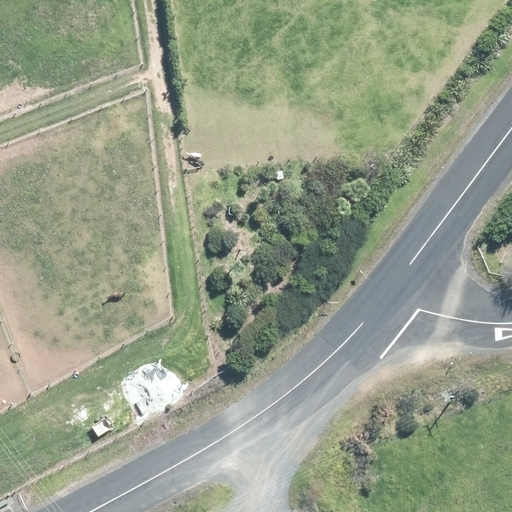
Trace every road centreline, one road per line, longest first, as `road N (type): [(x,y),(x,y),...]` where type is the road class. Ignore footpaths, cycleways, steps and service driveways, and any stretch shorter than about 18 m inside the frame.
road 1 (unclassified): [(390,291),(346,341),(262,412),(88,511)]
road 2 (unclassified): [(511,116),(390,291)]
road 3 (unclassified): [(390,291),(418,309),(511,323)]
